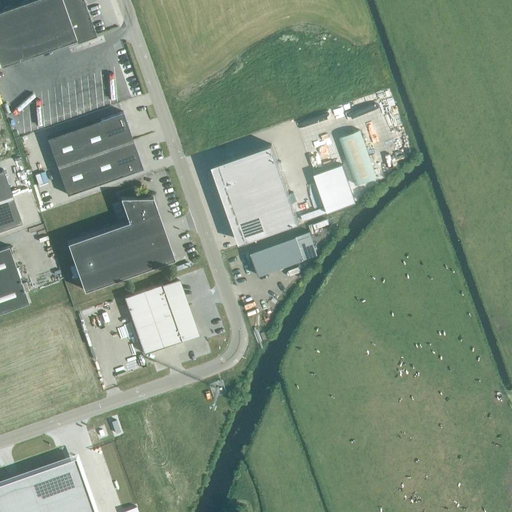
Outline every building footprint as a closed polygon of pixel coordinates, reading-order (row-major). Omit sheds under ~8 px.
[(83,0),(26,0),(0,9),(0,65),(76,39),(77,42),(96,35),(83,0)] [(232,78),(194,91),(207,129),(245,116),(232,78)] [(57,166),(133,140),(123,112),(47,138),(57,166)] [(309,163),(337,153),(324,116),(295,126),(309,163)] [(359,130),(339,138),(355,185),(376,177),(359,130)] [(143,168),(133,140),(57,166),(67,195),(143,168)] [(219,163),(246,241),(298,223),(270,145),(219,163)] [(0,200),(12,196),(3,170),(0,170),(0,200)] [(12,196),(0,200),(0,229),(22,222),(12,196)] [(121,198),(129,221),(67,243),(84,290),(174,258),(153,197),(121,198)] [(324,207),(301,215),(303,221),(326,213),(324,207)] [(305,259),(296,236),(250,252),(259,275),(305,259)] [(0,312),(29,303),(9,246),(0,249),(0,312)] [(124,297),(130,315),(168,302),(171,309),(188,303),(179,277),(124,297)] [(168,302),(130,315),(144,353),(199,334),(188,303),(171,309),(168,302)] [(84,511),(66,460),(0,482),(0,511),(84,511)]
